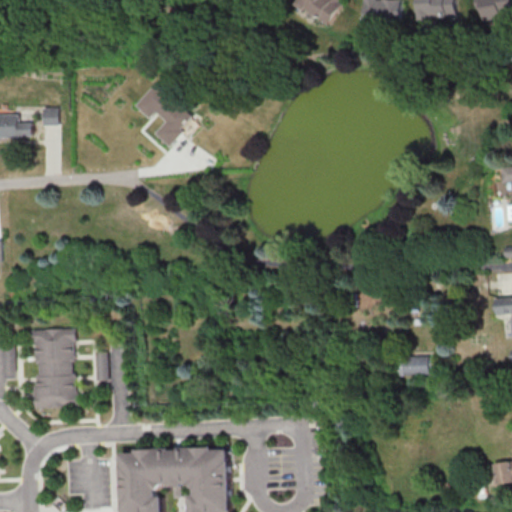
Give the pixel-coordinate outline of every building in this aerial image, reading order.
[(301,0),(298,5),(330,26),(345,2),(342,0),(301,0)] [(365,0),(366,26),(406,25),(405,0),(365,0)] [(457,0),(419,0),(421,19),(458,17),(457,0)] [(511,0),(480,0),(482,20),(511,17),(511,0)] [(170,147),(195,120),(156,85),(136,107),(150,119),(156,113),(166,123),(156,134),(170,147)] [(43,126),(59,127),(59,109),(44,108),(43,126)] [(20,114),(0,114),(0,137),(33,138),(33,123),(20,123),(20,114)] [(511,313),(511,296),(498,297),(499,315),(511,313)] [(35,329),(37,409),(79,408),(77,328),(35,329)] [(396,357),(396,376),(429,376),(429,357),(396,357)] [(206,511),(234,511),(232,448),(123,449),(124,511),(165,511),(165,486),(194,485),(194,511),(206,511)] [(511,460),(496,463),(499,485),(511,482),(511,460)]
